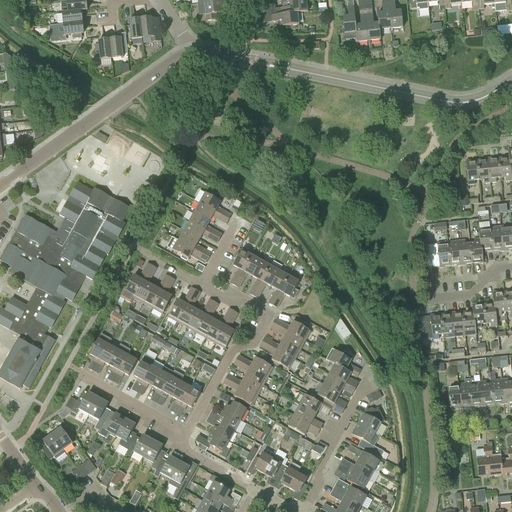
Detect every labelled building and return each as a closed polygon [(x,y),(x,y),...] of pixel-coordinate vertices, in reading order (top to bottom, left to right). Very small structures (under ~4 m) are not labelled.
[(377,14),(378,24),(380,31),(391,30),(387,0),(381,0),(382,14),(377,14)] [(394,0),(387,0),(391,30),(403,28),(401,12),(395,12),(394,0)] [(428,4),(427,0),(410,0),(411,10),(419,9),(419,11),(428,10),(428,4)] [(450,6),(461,4),(460,0),(448,0),(449,2),(444,3),(444,6),(445,10),(450,9),(450,6)] [(495,13),(494,0),(482,0),(483,3),(477,3),(477,0),(476,0),(478,7),(478,10),(484,10),(483,6),(494,5),(495,13)] [(511,0),(494,0),(495,13),(506,12),(506,13),(511,12),(511,10),(511,7),(511,6),(511,0)] [(60,14),(62,14),(82,12),(88,11),(86,1),(67,3),(68,9),(59,10),(60,14)] [(236,1),(205,4),(206,22),(218,21),(217,15),(222,14),(222,9),(237,7),(236,1)] [(276,9),(277,16),(298,13),(298,14),(307,13),(306,1),(290,3),(282,4),(282,8),(276,9)] [(346,41),(357,39),(356,26),(353,2),(347,3),(348,18),(343,18),(345,35),(346,41)] [(356,26),(357,39),(357,44),(369,42),(366,10),(359,11),(361,26),(356,26)] [(372,10),(366,10),(369,42),(381,41),(380,31),(378,24),(374,24),(372,10)] [(63,24),(63,25),(83,23),(82,12),(62,14),(62,15),(57,15),(56,17),(57,23),(58,24),(63,24)] [(298,13),(277,16),(267,17),(267,24),(282,23),(282,28),(299,26),(298,14),(298,13)] [(141,20),(143,39),(151,38),(151,43),(161,42),(160,30),(153,31),(152,19),(141,20)] [(132,40),(143,39),(141,20),(130,21),(132,40)] [(83,23),(63,25),(57,26),(58,35),(64,34),(65,36),(75,35),(75,39),(82,39),(81,35),(84,34),(83,23)] [(511,25),(499,26),(499,34),(511,33),(511,25)] [(121,40),(110,41),(112,59),(123,58),(123,55),(128,55),(126,40),(121,40)] [(112,59),(110,41),(99,42),(99,45),(94,45),(95,53),(100,52),(100,61),(112,59)] [(306,44),(307,51),(319,50),(319,43),(306,44)] [(13,71),(13,54),(5,55),(6,71),(13,71)] [(37,110),(30,110),(31,119),(38,119),(37,110)] [(7,135),(8,144),(16,144),(15,135),(7,135)] [(510,157),(509,157),(499,159),(501,180),(505,179),(505,183),(511,181),(511,175),(511,176),(510,157)] [(499,159),(488,160),(491,184),(496,184),(496,180),(501,180),(499,159)] [(488,160),(477,161),(480,182),(483,181),(483,185),(491,184),(488,160)] [(480,182),(477,161),(466,162),(469,187),(475,186),(474,182),(480,182)] [(26,307),(12,299),(5,311),(1,309),(0,310),(0,326),(20,337),(24,330),(33,335),(35,331),(40,333),(43,327),(47,329),(47,328),(51,329),(65,304),(63,302),(65,299),(71,303),(79,289),(77,289),(79,285),(80,286),(85,277),(91,281),(105,255),(107,256),(124,224),(122,223),(129,210),(97,192),(96,194),(78,184),(59,216),(64,219),(56,235),(50,231),(25,216),(0,260),(0,261),(12,268),(10,273),(37,288),(26,307)] [(205,194),(200,204),(215,213),(220,203),(205,194)] [(200,204),(194,213),(210,222),(215,213),(200,204)] [(500,215),(499,206),(491,207),(491,216),(500,215)] [(506,206),(499,206),(500,215),(507,214),(506,206)] [(230,212),(236,215),(238,210),(233,207),(230,212)] [(485,208),(477,209),(478,220),(480,220),(479,216),(483,216),(483,212),(485,212),(485,208)] [(194,213),(189,223),(204,231),(210,222),(194,213)] [(189,223),(184,232),(199,241),(204,231),(189,223)] [(507,227),(501,228),(504,252),(511,251),(511,229),(511,230),(511,226),(509,226),(509,230),(507,230),(507,227)] [(501,228),(490,229),(493,253),(504,252),(501,228)] [(478,230),(479,240),(480,240),(482,255),(483,254),(493,253),(490,229),(478,230)] [(184,232),(179,242),(194,250),(199,241),(184,232)] [(474,244),(470,245),(472,266),(484,264),(483,254),(482,255),(480,240),(479,240),(474,240),(474,244)] [(465,241),(459,242),(461,267),(472,266),(470,245),(465,245),(465,241)] [(194,250),(179,242),(173,252),(182,256),(180,259),(187,262),(188,260),(194,250)] [(453,246),(449,247),(451,268),(461,267),(459,242),(452,243),(453,246)] [(451,268),(449,247),(444,247),(443,244),(437,244),(440,269),(451,268)] [(235,276),(239,278),(252,255),(243,249),(239,255),(237,254),(232,262),(234,264),(233,267),(238,270),(235,276)] [(247,275),(252,278),(262,260),(252,255),(239,278),(244,281),(247,275)] [(153,278),(158,268),(142,259),(137,269),(153,278)] [(253,286),(258,289),(271,265),(262,260),(252,278),(257,280),(253,286)] [(205,268),(198,264),(195,270),(202,274),(205,268)] [(266,285),(271,288),(281,270),(271,265),(258,289),(263,292),(266,285)] [(272,297),(277,300),(290,276),(281,270),(271,288),(276,291),(272,297)] [(125,288),(119,298),(131,305),(134,299),(147,276),(143,273),(139,280),(134,277),(127,289),(125,288)] [(147,276),(134,299),(144,305),(153,287),(148,284),(152,278),(147,276)] [(290,276),(277,300),(281,302),(285,296),(290,299),(291,298),(294,300),(298,292),(295,290),(300,281),(290,276)] [(144,305),(153,310),(166,287),(161,284),(158,290),(153,287),(144,305)] [(166,287),(153,310),(163,315),(172,298),(167,295),(170,289),(166,287)] [(493,293),(494,303),(496,318),(497,318),(502,317),(501,314),(506,313),(504,292),(493,293)] [(168,318),(178,324),(191,300),(186,298),(183,304),(178,301),(168,318)] [(178,324),(187,329),(197,312),(192,309),(195,303),(191,300),(178,324)] [(494,303),(484,304),(486,325),(490,325),(490,329),(498,328),(497,318),(496,318),(494,303)] [(472,305),(473,312),(474,312),(475,330),(476,330),(481,330),(481,326),(486,325),(484,304),(472,305)] [(187,329),(197,334),(210,311),(205,308),(202,314),(197,312),(187,329)] [(197,334),(206,339),(216,322),(211,319),(214,313),(210,311),(197,334)] [(110,318),(119,324),(123,318),(113,312),(110,318)] [(474,312),(473,312),(463,313),(466,337),(477,336),(476,330),(475,330),(474,312)] [(463,313),(452,314),(455,338),(466,337),(463,313)] [(452,314),(442,315),(444,340),(455,338),(452,314)] [(431,327),(424,327),(424,331),(425,342),(439,340),(439,336),(443,336),(444,340),(442,315),(430,316),(431,327)] [(137,316),(134,321),(143,326),(146,322),(137,316)] [(206,339),(216,345),(229,321),(224,319),(221,325),(216,322),(206,339)] [(229,321),(216,345),(225,350),(231,340),(233,341),(237,334),(230,330),(233,324),(229,321)] [(344,321),(337,325),(344,339),(352,335),(344,321)] [(140,333),(143,329),(135,323),(132,327),(140,333)] [(284,325),(282,329),(305,343),(311,333),(293,323),(290,328),(284,325)] [(285,337),(282,342),(300,352),(305,343),(282,329),(279,334),(285,337)] [(24,330),(20,337),(0,373),(0,379),(20,391),(22,386),(29,390),(38,373),(38,372),(55,342),(40,333),(35,331),(33,335),(24,330)] [(98,340),(90,355),(96,359),(94,363),(98,365),(108,346),(111,340),(101,335),(98,340)] [(159,340),(154,336),(150,342),(156,346),(159,340)] [(274,344),(271,348),(295,361),(300,352),(282,342),(280,347),(274,344)] [(165,343),(162,349),(168,352),(169,352),(171,353),(172,352),(174,348),(172,347),(172,346),(165,343)] [(490,343),(491,353),(499,352),(498,343),(490,343)] [(108,346),(98,365),(101,367),(103,363),(109,366),(121,346),(120,345),(117,351),(108,346)] [(111,372),(107,380),(113,383),(117,375),(130,351),(121,346),(109,366),(115,370),(113,373),(111,372)] [(295,361),(271,348),(268,353),(274,356),(271,361),(289,371),(295,361)] [(130,351),(117,375),(120,377),(123,374),(129,377),(137,362),(128,357),(131,351),(130,351)] [(201,351),(199,356),(208,360),(210,355),(201,351)] [(335,352),(329,363),(334,366),(351,375),(357,378),(360,372),(349,366),(351,362),(335,352)] [(133,390),(138,392),(155,361),(145,356),(133,377),(139,380),(133,390)] [(311,357),(307,366),(312,368),(316,359),(311,357)] [(246,361),(244,365),(267,379),(273,369),(255,359),(252,364),(246,361)] [(192,367),(198,370),(202,364),(196,360),(192,367)] [(147,384),(153,388),(161,372),(152,367),(155,362),(155,361),(138,392),(142,386),(145,388),(147,384)] [(334,366),(329,376),(349,387),(351,383),(348,381),(351,375),(334,366),(329,363),(334,366)] [(206,364),(203,370),(214,375),(217,370),(206,364)] [(247,374),(245,378),(262,388),(267,379),(244,365),(241,370),(247,374)] [(157,395),(160,397),(171,378),(161,372),(153,388),(159,391),(157,395)] [(320,384),(340,395),(343,389),(347,391),(349,387),(329,376),(324,386),(320,384)] [(495,377),(491,378),(494,407),(505,406),(502,382),(496,382),(495,377)] [(160,397),(156,404),(161,407),(166,400),(164,399),(166,395),(172,398),(180,383),(171,378),(160,397)] [(235,380),(233,384),(257,398),(262,388),(245,378),(242,384),(235,380)] [(486,383),(480,384),(483,408),(494,407),(491,378),(490,378),(491,385),(486,386),(486,383)] [(464,386),(459,386),(461,410),(473,409),(469,380),(463,381),(464,386)] [(473,380),(469,380),(473,409),(483,408),(480,384),(474,385),(473,380)] [(508,381),(502,382),(505,406),(511,405),(511,383),(508,384),(508,381)] [(196,382),(193,387),(200,392),(204,387),(196,382)] [(180,383),(172,398),(178,402),(176,405),(180,407),(190,388),(180,383)] [(257,398),(233,384),(230,389),(236,393),(234,398),(251,408),(257,398)] [(317,397),(316,399),(326,405),(325,407),(333,412),(336,407),(337,408),(340,404),(336,402),(340,395),(320,384),(314,393),(315,395),(317,397)] [(461,410),(459,386),(452,387),(452,390),(448,390),(450,412),(461,410)] [(190,388),(180,407),(180,408),(177,413),(182,416),(186,410),(183,409),(185,406),(192,409),(200,394),(190,388)] [(77,402),(71,412),(77,415),(79,411),(88,417),(98,400),(95,398),(97,396),(90,392),(89,394),(88,394),(82,405),(77,402)] [(368,397),(371,404),(384,398),(381,392),(368,397)] [(294,404),(299,407),(315,416),(318,412),(327,417),(331,411),(333,412),(325,407),(326,405),(316,399),(315,402),(305,397),(304,398),(299,395),(294,404)] [(94,429),(99,432),(107,418),(102,415),(108,405),(98,400),(88,417),(98,422),(94,429)] [(226,406),(223,412),(240,421),(246,411),(233,403),(230,408),(226,406)] [(299,407),(294,417),(313,428),(315,424),(312,422),(315,416),(299,407)] [(366,410),(357,425),(379,437),(375,434),(381,424),(384,422),(378,409),(370,412),(366,410)] [(223,420),(221,425),(234,432),(240,421),(223,412),(219,418),(223,420)] [(115,439),(116,437),(125,420),(116,415),(112,421),(107,418),(99,432),(98,435),(107,440),(110,436),(115,439)] [(313,428),(294,417),(288,428),(304,437),(307,430),(311,432),(313,428)] [(118,446),(128,451),(132,444),(131,444),(133,441),(129,438),(135,426),(125,420),(116,437),(121,441),(118,446)] [(214,427),(211,433),(228,443),(234,432),(221,425),(218,430),(214,427)] [(379,437),(357,425),(352,436),(371,446),(367,453),(380,460),(384,453),(374,447),(379,437)] [(61,430),(52,436),(65,454),(64,451),(76,442),(68,432),(64,434),(61,430)] [(211,433),(207,439),(211,442),(209,446),(209,447),(222,454),(220,457),(225,460),(230,451),(225,449),(228,443),(211,433)] [(65,454),(52,436),(43,443),(46,448),(42,451),(50,461),(54,458),(56,461),(65,454)] [(133,453),(143,459),(152,442),(143,437),(137,447),(132,444),(128,451),(126,455),(131,458),(133,453)] [(153,476),(159,466),(162,461),(156,458),(162,448),(152,442),(143,459),(153,464),(151,468),(156,471),(153,476)] [(359,459),(357,463),(374,472),(374,471),(378,474),(383,466),(382,464),(350,446),(347,452),(359,459)] [(87,454),(91,459),(96,450),(91,447),(87,454)] [(503,481),(501,455),(493,456),(492,447),(488,448),(491,477),(503,475),(503,481)] [(253,448),(249,455),(253,457),(257,450),(253,448)] [(478,478),(491,477),(488,448),(483,448),(484,457),(476,458),(478,478)] [(255,471),(263,475),(274,455),(264,450),(258,460),(255,458),(251,466),(256,469),(255,471)] [(503,481),(511,479),(511,450),(508,451),(509,459),(502,460),(501,455),(503,481)] [(272,478),(277,480),(288,460),(285,459),(284,461),(274,455),(263,475),(271,480),(272,478)] [(159,466),(153,476),(158,479),(160,475),(170,480),(179,464),(170,458),(163,469),(159,466)] [(280,485),(289,490),(297,475),(288,469),(291,462),(288,460),(277,480),(282,483),(280,485)] [(342,460),(340,465),(369,481),(374,472),(357,463),(355,467),(342,460)] [(89,461),(76,470),(83,480),(88,476),(96,470),(89,461)] [(170,480),(168,484),(178,490),(176,493),(178,494),(177,496),(180,498),(188,483),(183,480),(189,469),(179,464),(170,480)] [(369,481),(340,465),(336,471),(349,478),(347,482),(363,491),(369,481)] [(83,480),(76,470),(71,473),(78,483),(83,480)] [(112,483),(121,487),(127,474),(118,470),(112,483)] [(108,472),(100,485),(106,488),(114,475),(108,472)] [(297,475),(289,490),(296,494),(297,492),(303,495),(307,487),(304,486),(307,480),(297,475)] [(213,483),(208,492),(236,508),(238,504),(226,498),(230,492),(224,489),(226,484),(212,476),(209,481),(213,483)] [(335,486),(332,491),(361,507),(366,498),(350,489),(348,493),(335,486)] [(486,490),(479,491),(480,503),(488,502),(486,490)] [(341,504),(339,508),(347,511),(358,511),(361,507),(332,491),(329,497),(341,504)] [(136,492),(129,504),(135,507),(142,495),(136,492)] [(208,492),(203,502),(219,511),(222,505),(234,511),(236,508),(208,492)] [(511,503),(511,496),(499,497),(500,505),(511,503)] [(203,502),(197,511),(198,511),(218,511),(219,511),(203,502)]
